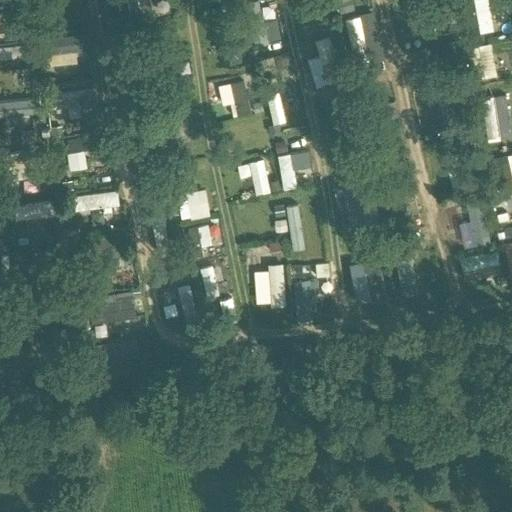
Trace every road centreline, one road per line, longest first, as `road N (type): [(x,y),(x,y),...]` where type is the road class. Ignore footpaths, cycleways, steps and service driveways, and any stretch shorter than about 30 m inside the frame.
road 1 (track): [(511,303),(162,347),(99,0)]
road 2 (track): [(187,0),(248,336)]
road 3 (track): [(278,0),(352,323)]
road 4 (track): [(384,0),(468,308)]
road 5 (track): [(0,207),(28,396)]
